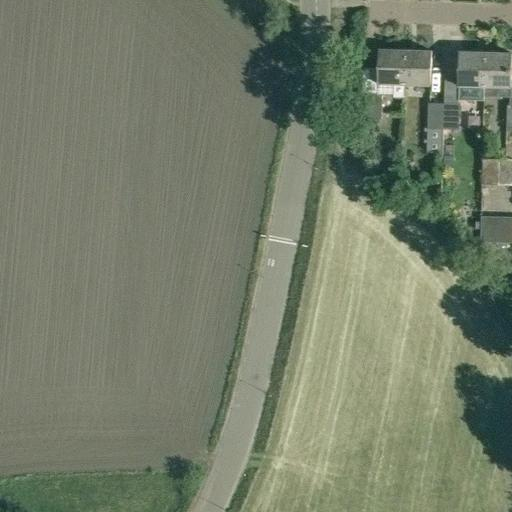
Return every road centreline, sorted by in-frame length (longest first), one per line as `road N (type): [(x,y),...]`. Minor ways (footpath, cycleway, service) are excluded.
road 1 (tertiary): [(202,511),(236,430),(283,240),(309,96),(313,0)]
road 2 (residential): [(378,11),(511,12)]
